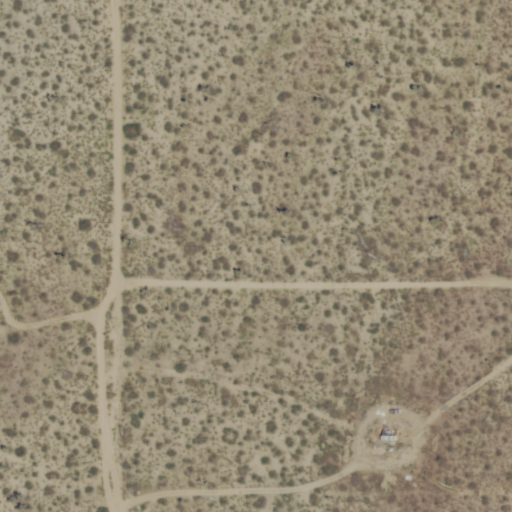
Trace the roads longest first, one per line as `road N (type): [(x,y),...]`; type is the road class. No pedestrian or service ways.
road 1 (track): [(122,511),(118,0)]
road 2 (track): [(120,285),(511,282)]
